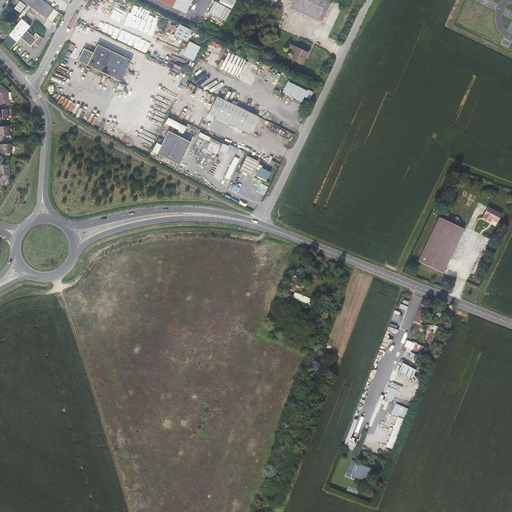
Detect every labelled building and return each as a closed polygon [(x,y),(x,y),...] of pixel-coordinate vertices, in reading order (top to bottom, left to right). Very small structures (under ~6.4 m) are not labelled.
[(52,21),(59,13),(41,0),(35,0),(30,7),(46,19),(47,18),(52,21)] [(96,0),(94,6),(99,8),(103,2),(99,0),(96,0)] [(158,0),(186,13),(192,0),(158,0)] [(211,0),(210,0),(206,10),(224,19),(229,9),(211,0)] [(321,20),(330,0),(290,0),(289,4),(321,20)] [(15,8),(21,12),(26,5),(20,1),(15,8)] [(21,38),(31,47),(34,43),(37,46),(43,39),(36,33),(33,36),(27,31),(30,26),(21,19),(9,35),(17,42),(21,38)] [(174,34),(187,41),(192,29),(180,23),(174,34)] [(182,55),(193,61),(200,47),(189,41),(182,55)] [(77,60),(86,65),(119,81),(130,61),(97,44),(92,52),(83,48),(77,60)] [(292,59),(302,64),(308,53),(288,44),(286,48),(295,52),(292,59)] [(220,68),(237,77),(245,61),(228,52),(220,68)] [(184,85),(189,76),(185,74),(181,84),(184,85)] [(307,91),(288,82),(282,92),(302,102),(304,97),(310,100),(313,92),(308,90),(307,91)] [(8,91),(0,84),(0,105),(8,105),(10,105),(9,101),(8,91)] [(215,117),(250,133),(257,116),(223,100),(215,117)] [(0,107),(0,109),(0,119),(8,118),(7,109),(8,109),(8,105),(0,105),(0,107)] [(0,140),(1,140),(11,139),(11,136),(9,136),(8,126),(0,126),(0,140)] [(159,138),(152,151),(179,165),(191,142),(168,131),(161,145),(160,144),(162,140),(159,138)] [(1,149),(1,151),(0,151),(1,154),(2,154),(2,157),(10,157),(10,153),(11,153),(11,143),(11,139),(1,140),(1,144),(1,149)] [(203,147),(216,154),(219,148),(206,141),(203,147)] [(220,150),(226,154),(229,147),(223,144),(220,150)] [(234,156),(225,177),(230,179),(239,158),(234,156)] [(247,156),(240,171),(250,176),(258,161),(247,156)] [(0,186),(1,187),(4,184),(3,184),(10,176),(9,164),(6,165),(0,165),(0,186)] [(257,176),(266,181),(270,173),(261,168),(262,166),(259,164),(256,169),(260,171),(257,176)] [(488,209),(483,221),(491,224),(493,220),(494,221),(494,222),(499,224),(503,216),(488,209)] [(444,275),(465,230),(439,218),(418,262),(444,275)] [(294,291),(297,281),(292,279),(288,289),(294,291)] [(295,292),(293,297),(311,304),(313,299),(295,292)] [(400,308),(407,310),(409,303),(402,302),(400,308)] [(420,305),(414,321),(420,324),(426,308),(420,305)] [(431,331),(425,344),(430,346),(436,333),(431,331)] [(407,340),(403,350),(411,353),(413,349),(422,354),(425,348),(407,340)] [(413,378),(417,369),(402,364),(399,372),(413,378)] [(390,387),(385,400),(391,403),(396,389),(390,387)] [(397,416),(387,447),(394,450),(408,408),(395,404),(392,414),(397,416)] [(344,446),(354,450),(357,443),(351,440),(352,436),(348,435),(344,446)] [(351,460),(346,476),(351,477),(352,476),(367,481),(372,467),(351,460)]
